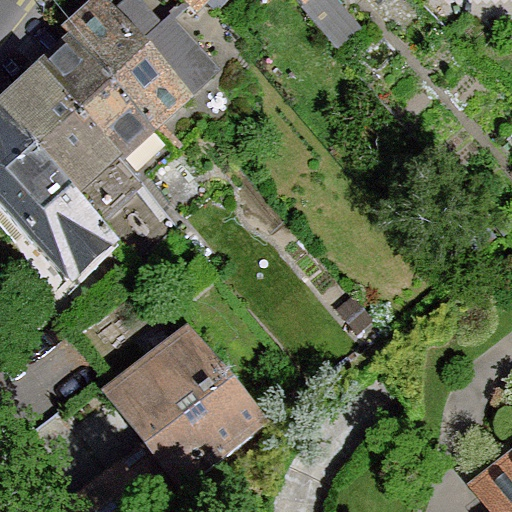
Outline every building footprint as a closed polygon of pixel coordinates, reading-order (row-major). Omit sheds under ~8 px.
[(143,47),(104,0),(101,0),(62,26),(70,39),(0,97),(0,211),(71,291),(118,247),(74,200),(218,70),(170,22),(143,47)] [(212,0),(185,0),(201,14),(212,0)] [(338,0),(296,0),(345,57),(369,36),(338,0)] [(159,511),(269,428),(197,339),(112,405),(147,453),(72,510),(73,511),(159,511)] [(511,511),(511,456),(468,490),(484,511),(511,511)]
